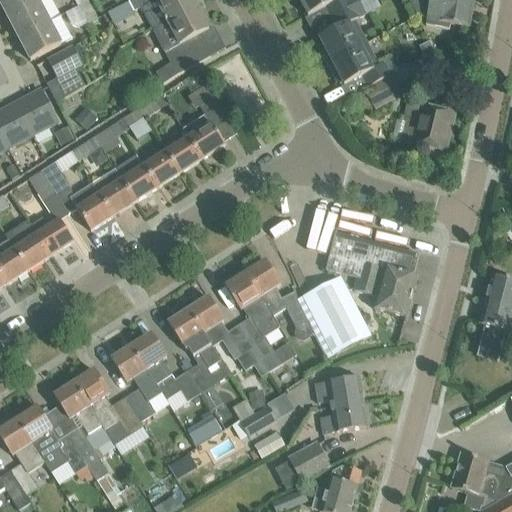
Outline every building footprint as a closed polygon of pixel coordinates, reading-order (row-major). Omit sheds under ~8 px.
[(38,0),(37,0),(0,0),(0,2),(7,17),(38,0)] [(50,22),(38,0),(7,17),(19,39),(50,22)] [(73,0),(78,8),(90,2),(88,0),(73,0)] [(131,0),(129,1),(135,12),(141,9),(153,31),(197,8),(192,0),(131,0)] [(299,0),(309,18),(325,9),(330,20),(366,0),(299,0)] [(323,45),(319,47),(328,65),(339,59),(369,43),(357,21),(379,9),(374,0),(366,0),(330,20),(336,31),(320,39),(323,45)] [(408,0),(418,17),(427,19),(426,27),(450,31),(451,25),(470,29),(474,0),(408,0)] [(90,2),(78,8),(88,27),(99,20),(90,2)] [(153,31),(165,55),(170,52),(175,63),(205,47),(200,37),(209,31),(197,8),(153,31)] [(50,22),(19,39),(31,62),(62,46),(73,40),(61,17),(50,22)] [(339,59),(328,65),(338,83),(342,81),(345,86),(352,83),(361,78),(367,89),(373,86),(391,77),(394,75),(399,73),(392,58),(379,64),(369,43),(339,59)] [(58,81),(84,67),(74,47),(48,62),(58,81)] [(164,86),(179,76),(171,65),(157,74),(164,86)] [(391,77),(373,86),(376,92),(381,102),(384,107),(402,98),(414,91),(404,70),(399,73),(394,75),(391,77)] [(26,101),(27,103),(18,108),(34,139),(59,125),(42,92),(26,101)] [(200,108),(206,116),(184,131),(189,139),(203,161),(226,147),(214,128),(227,120),(214,99),(200,108)] [(146,121),(162,111),(155,101),(139,111),(146,121)] [(408,104),(403,123),(406,123),(401,143),(413,146),(421,148),(421,149),(425,150),(425,149),(446,154),(455,116),(422,108),(408,104)] [(8,113),(7,111),(0,114),(0,134),(9,152),(34,139),(18,108),(8,113)] [(146,121),(139,111),(124,121),(130,131),(146,121)] [(95,139),(102,149),(124,135),(118,125),(95,139)] [(62,147),(75,140),(68,128),(56,135),(62,147)] [(0,156),(9,152),(0,134),(0,156)] [(73,153),(80,164),(102,149),(95,139),(73,153)] [(203,161),(189,139),(167,154),(181,175),(203,161)] [(80,164),(73,153),(56,165),(62,175),(80,164)] [(181,175),(167,154),(144,168),(158,190),(181,175)] [(144,168),(137,157),(116,171),(136,204),(158,190),(144,168)] [(13,182),(22,177),(14,164),(6,169),(13,182)] [(69,217),(77,211),(70,200),(75,197),(71,189),(62,175),(56,165),(43,174),(57,198),(69,217)] [(94,185),(96,189),(101,197),(115,218),(136,204),(116,171),(94,185)] [(57,198),(43,174),(30,182),(55,225),(69,217),(57,198)] [(70,200),(77,211),(91,233),(115,218),(101,197),(96,189),(94,185),(75,197),(70,200)] [(0,215),(10,209),(3,199),(0,200),(0,215)] [(50,230),(44,221),(32,228),(51,259),(74,244),(61,223),(50,230)] [(7,237),(10,242),(29,273),(51,259),(32,228),(28,223),(7,237)] [(414,277),(419,256),(336,235),(327,272),(358,280),(355,293),(377,298),(374,311),(388,314),(407,319),(418,278),(414,277)] [(10,242),(0,248),(0,276),(7,287),(29,273),(10,242)] [(266,262),(246,275),(248,279),(273,317),(285,310),(295,329),(308,322),(298,302),(296,293),(282,300),(277,289),(281,286),(266,262)] [(246,275),(226,288),(228,292),(237,305),(241,312),(243,311),(248,319),(238,326),(268,373),(269,374),(283,366),(274,353),(264,339),(280,328),(273,317),(248,279),(246,275)] [(511,282),(493,277),(481,326),(511,333),(511,282)] [(305,299),(298,302),(308,322),(327,360),(334,356),(370,337),(350,298),(341,280),(305,299)] [(209,299),(189,312),(191,315),(212,348),(222,342),(234,361),(237,359),(245,372),(253,367),(260,379),(268,373),(238,326),(227,333),(222,325),(225,323),(220,316),(209,299)] [(189,312),(169,325),(187,352),(189,351),(197,365),(187,372),(201,395),(212,411),(222,404),(212,387),(231,376),(212,348),(191,315),(189,312)] [(152,335),(132,348),(134,352),(162,395),(162,394),(166,401),(180,392),(187,403),(201,395),(187,372),(174,380),(163,363),(168,360),(163,352),(152,335)] [(132,348),(112,361),(114,365),(123,378),(127,385),(133,381),(138,389),(124,398),(140,423),(155,414),(149,403),(162,395),(134,352),(132,348)] [(95,372),(75,385),(77,388),(101,426),(110,441),(113,446),(142,428),(139,424),(140,423),(124,398),(107,410),(102,401),(110,396),(106,389),(95,372)] [(46,376),(35,381),(42,398),(54,393),(46,376)] [(361,379),(316,386),(319,406),(331,404),(332,410),(365,404),(361,379)] [(75,385),(55,397),(57,401),(61,407),(66,414),(70,421),(71,422),(73,420),(78,428),(94,451),(110,441),(101,426),(77,388),(75,385)] [(249,439),(278,422),(268,404),(239,421),(249,439)] [(332,410),(334,419),(322,421),(324,437),(369,429),(365,404),(332,410)] [(38,408),(18,421),(20,425),(42,460),(44,463),(52,475),(68,465),(71,469),(76,476),(80,484),(88,479),(90,482),(94,480),(82,461),(67,435),(61,426),(53,432),(49,425),(44,418),(38,408)] [(213,418),(187,433),(196,448),(221,433),(213,418)] [(70,421),(61,426),(67,435),(82,461),(94,480),(96,482),(97,482),(104,477),(105,477),(109,474),(94,451),(78,428),(73,420),(71,422),(70,421)] [(18,421),(0,432),(0,437),(0,438),(9,451),(13,458),(16,457),(20,465),(10,472),(26,496),(37,489),(28,474),(44,463),(42,460),(20,425),(18,421)] [(262,460),(285,446),(277,432),(253,446),(262,460)] [(300,481),(330,466),(318,442),(288,457),(300,481)] [(489,464),(462,456),(452,491),(471,496),(487,501),(488,498),(497,502),(511,493),(511,478),(508,480),(504,481),(494,478),(494,479),(485,477),(489,464)] [(318,490),(313,511),(317,511),(351,511),(362,473),(346,469),(342,484),(330,481),(327,492),(318,490)] [(0,492),(4,490),(18,511),(31,504),(26,496),(10,472),(0,477),(0,492)] [(104,477),(97,482),(110,504),(118,499),(104,477)] [(274,511),(283,511),(307,503),(302,490),(271,502),(274,511)] [(511,511),(511,496),(484,511),(511,511)] [(118,499),(110,504),(115,511),(125,504),(120,497),(118,499)] [(172,511),(168,503),(158,508),(160,511),(172,511)]
